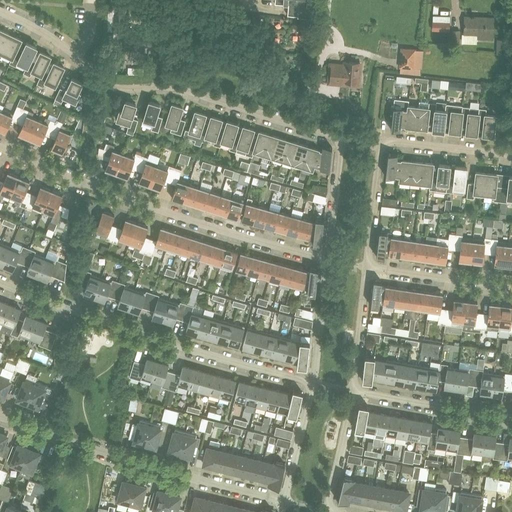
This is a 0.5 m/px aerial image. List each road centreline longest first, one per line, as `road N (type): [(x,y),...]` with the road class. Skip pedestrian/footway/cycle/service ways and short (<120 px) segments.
road 1 (residential): [(330,265),(342,140),(183,89),(109,86),(53,39),(0,9)]
road 2 (residential): [(330,265),(159,212),(0,149)]
road 3 (residential): [(314,383),(192,354),(0,283)]
road 4 (residential): [(285,502),(0,416)]
road 5 (residential): [(511,418),(353,390)]
road 6 (residential): [(511,286),(366,269)]
road 7 (residential): [(511,156),(383,145)]
road 8 (residential): [(366,269),(383,145)]
road 9 (residential): [(325,511),(353,390)]
road 10 (residential): [(285,502),(314,383)]
road 11 (residential): [(353,390),(366,269)]
